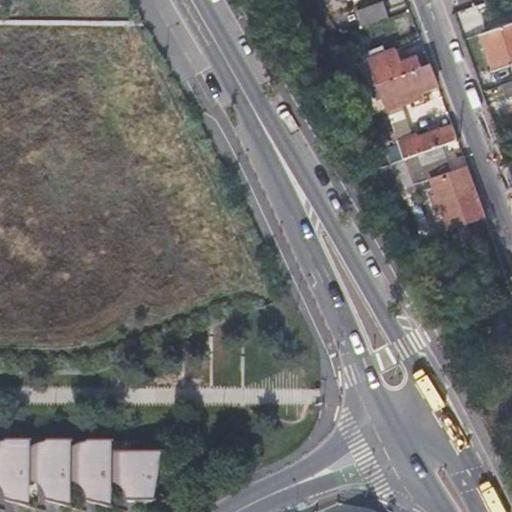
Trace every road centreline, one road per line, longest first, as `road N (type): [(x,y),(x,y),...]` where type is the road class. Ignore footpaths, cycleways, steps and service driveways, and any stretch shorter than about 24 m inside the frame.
road 1 (secondary): [(306,223),(184,0)]
road 2 (residential): [(511,230),(426,0)]
road 3 (secondary): [(306,223),(388,438)]
road 4 (secondary): [(435,411),(402,347),(306,223)]
road 5 (unclassified): [(237,511),(388,438)]
